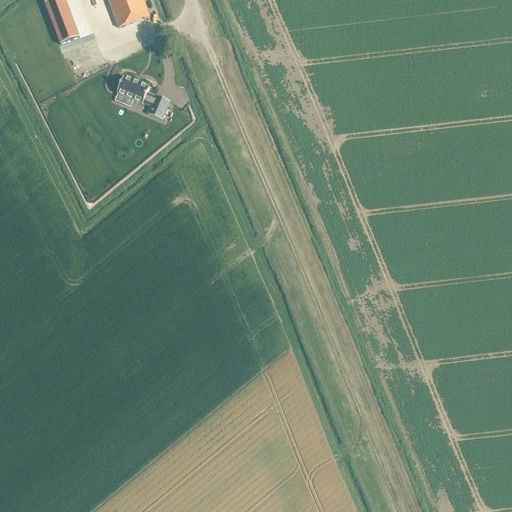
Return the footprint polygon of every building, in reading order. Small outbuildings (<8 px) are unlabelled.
[(65,0),(57,0),(45,5),(61,46),(80,38),(65,0)] [(108,0),(119,29),(150,18),(142,0),(108,0)] [(140,76),(162,86),(175,57),(165,52),(160,63),(148,58),(140,76)] [(124,78),(117,95),(118,95),(134,102),(143,105),(143,104),(151,108),(148,116),(163,122),(170,103),(155,97),(155,98),(147,95),(150,89),(124,78)] [(79,116),(104,100),(101,96),(105,93),(100,85),(93,89),(98,96),(94,98),(90,92),(71,104),(79,116)]
